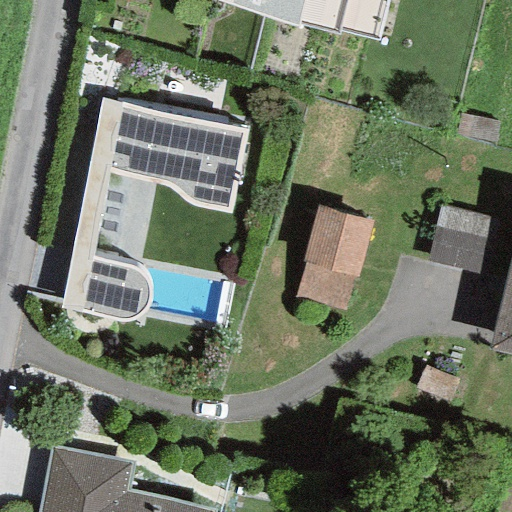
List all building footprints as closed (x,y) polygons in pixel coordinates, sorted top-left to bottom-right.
[(408,0),(248,0),(399,37),(408,0)] [(244,121),(103,94),(63,301),(123,313),(131,311),(138,307),(144,300),(148,291),(148,281),(143,268),(134,259),(91,251),(107,164),(164,176),(180,188),(193,196),(228,203),(244,121)] [(367,218),(320,205),(297,290),(344,302),(367,218)] [(428,244),(456,259),(476,221),(448,206),(428,244)] [(511,262),(493,338),(511,342),(511,262)] [(132,457),(51,442),(37,511),(209,511),(211,506),(126,489),(132,457)]
